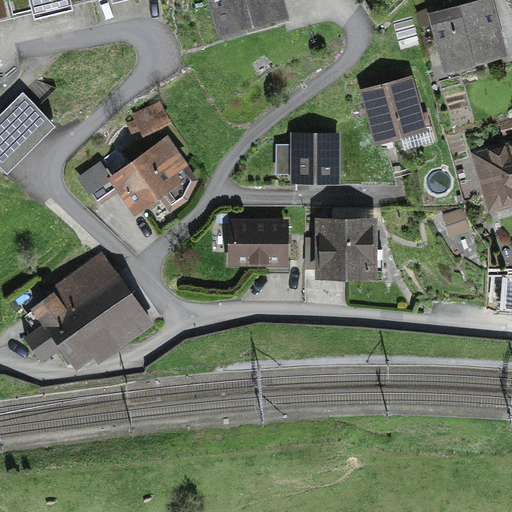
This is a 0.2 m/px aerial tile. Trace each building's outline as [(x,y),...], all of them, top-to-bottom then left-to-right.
[(71,0),(32,0),(37,19),(74,11),(71,0)] [(216,0),(223,29),(282,14),(278,0),(216,0)] [(488,0),(481,0),(432,14),(447,67),(503,51),(488,0)] [(409,78),(365,89),(378,140),(423,128),(409,78)] [(24,91),(0,114),(0,170),(3,174),(55,124),(24,91)] [(142,134),(171,122),(163,102),(134,113),(142,134)] [(347,136),(296,135),(295,183),(346,184),(347,136)] [(165,143),(101,185),(125,222),(189,180),(165,143)] [(511,144),(474,154),(487,207),(511,200),(511,144)] [(457,217),(437,222),(443,242),(462,237),(457,217)] [(372,224),(323,223),(322,276),(370,278),(372,224)] [(286,225),(232,224),(232,273),(285,274),(286,225)] [(106,256),(30,308),(69,362),(87,349),(95,361),(152,321),(106,256)]
